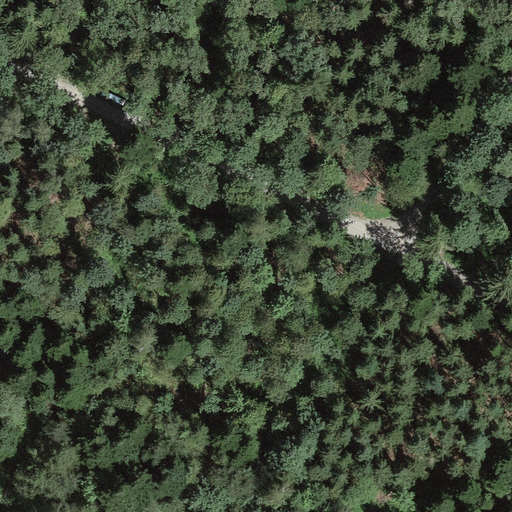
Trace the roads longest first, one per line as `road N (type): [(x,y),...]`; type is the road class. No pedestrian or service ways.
road 1 (track): [(511,292),(392,229),(0,57)]
road 2 (track): [(392,229),(455,174),(511,77)]
